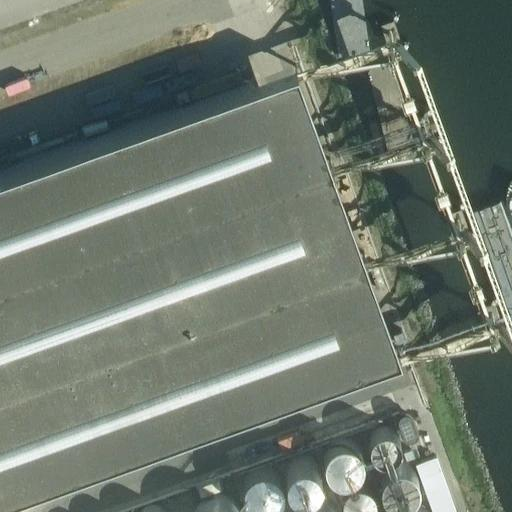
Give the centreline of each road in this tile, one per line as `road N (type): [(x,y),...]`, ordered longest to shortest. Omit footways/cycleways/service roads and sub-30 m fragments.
road 1 (unknown): [(0,113),(278,12)]
road 2 (unknown): [(395,511),(398,473),(364,378)]
